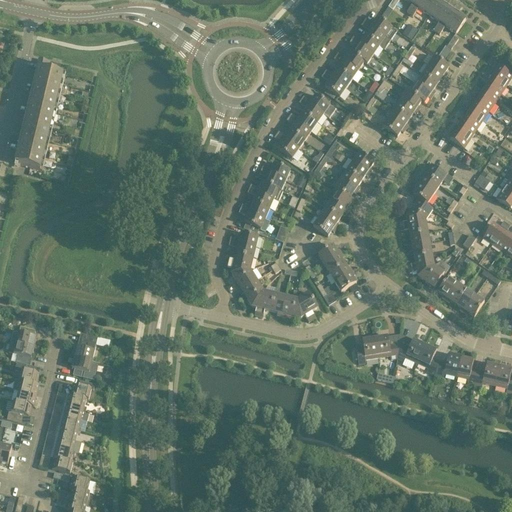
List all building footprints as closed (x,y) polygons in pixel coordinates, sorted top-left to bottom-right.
[(392,11),(400,1),(398,0),(393,0),(388,8),(392,11)] [(404,0),(412,6),(406,15),(412,19),(418,10),(439,24),(433,33),(439,37),(445,28),(456,35),(467,19),(461,15),(459,17),(433,0),(404,0)] [(363,24),(373,30),(385,39),(386,38),(388,40),(391,40),(394,35),(394,32),(391,30),(392,30),(377,19),(373,25),(366,20),(363,24)] [(364,37),(379,48),(385,39),(373,30),(363,24),(361,27),(368,32),(364,37)] [(411,41),(417,31),(409,26),(402,36),(411,41)] [(351,41),(373,57),(379,48),(364,37),(361,43),(353,38),(351,41)] [(451,51),(458,41),(454,37),(446,48),(451,51)] [(364,64),(367,66),(373,57),(351,41),(349,45),(356,50),(352,55),(350,53),(349,53),(364,64)] [(336,57),(358,72),(364,64),(349,53),(346,59),(338,54),(336,57)] [(337,71),(352,81),(358,72),(336,57),(333,61),(341,66),(337,71)] [(434,58),(433,60),(428,57),(423,64),(427,67),(445,79),(447,76),(445,74),(449,68),(434,58)] [(42,66),(39,65),(37,71),(41,72),(18,166),(42,172),(43,169),(40,169),(44,154),(46,155),(47,151),(45,150),(48,135),(51,136),(52,132),(49,131),(53,117),(55,117),(56,113),(54,112),(57,98),(60,98),(61,94),(58,94),(62,79),(65,80),(65,77),(59,75),(61,66),(53,64),(43,62),(42,66)] [(511,72),(502,65),(499,69),(511,78),(511,77),(511,72)] [(421,77),(436,87),(440,81),(442,83),(445,79),(427,67),(427,68),(421,77)] [(492,78),(506,88),(511,79),(511,77),(511,78),(499,69),(492,78)] [(324,75),(346,90),(352,81),(337,71),(333,76),(326,71),(324,75)] [(339,100),(346,90),(324,75),(321,79),(328,84),(324,89),(326,91),(336,97),(339,100)] [(415,85),(432,97),(435,94),(433,92),(436,87),(421,77),(415,85)] [(486,87),(500,97),(506,88),(492,78),(486,87)] [(384,82),(380,88),(388,93),(392,88),(388,85),(384,82)] [(378,86),(374,84),(368,92),(372,95),(378,86)] [(421,103),(424,105),(428,99),(430,101),(432,97),(415,85),(410,94),(409,94),(421,102),(421,103)] [(500,97),(486,87),(480,96),(494,105),(500,97)] [(324,94),(333,101),(336,97),(326,91),(324,94)] [(409,94),(410,94),(407,92),(400,101),(417,113),(420,110),(418,108),(421,103),(424,105),(421,103),(421,102),(409,94)] [(318,99),(327,105),(330,102),(320,95),(318,99)] [(474,105),(488,114),(494,105),(480,96),(474,105)] [(304,97),(301,101),(323,116),(330,107),(327,105),(318,99),(315,97),(311,102),(304,97)] [(302,115),(317,125),(323,116),(301,101),(299,104),(306,109),(302,115)] [(394,110),(409,120),(413,115),(415,117),(417,113),(400,101),(394,110)] [(468,114),(482,123),(488,114),(474,105),(468,114)] [(388,119),(405,131),(408,127),(406,126),(409,120),(394,110),(388,119)] [(462,122),(476,132),(482,123),(468,114),(462,122)] [(289,118),(311,134),(317,125),(302,115),(298,120),(291,115),(289,118)] [(290,132),(304,143),(311,134),(289,118),(286,122),(293,127),(290,132)] [(403,134),(405,131),(388,119),(382,129),(397,139),(401,133),(403,134)] [(456,131),(470,141),(476,132),(462,122),(456,131)] [(470,141),(456,131),(449,141),(464,150),(470,141)] [(276,136),(298,152),(304,143),(290,132),(286,138),(279,132),(276,136)] [(292,161),(298,152),(276,136),(274,140),(281,145),(277,150),(292,161)] [(329,147),(334,140),(327,136),(322,143),(329,147)] [(334,159),(342,164),(345,159),(338,153),(335,158),(334,159)] [(359,154),(353,163),(370,175),(372,171),(370,170),(374,164),(359,154)] [(312,161),(317,165),(321,158),(318,156),(314,158),(312,161)] [(370,175),(353,163),(346,172),(361,182),(365,177),(367,179),(370,175)] [(261,172),(285,183),(290,172),(273,165),(271,172),(262,168),(261,172)] [(425,177),(439,187),(446,178),(429,166),(426,170),(428,172),(425,177)] [(285,183),(261,172),(259,176),(267,179),(265,185),(262,183),(261,184),(265,185),(264,185),(278,191),(278,192),(282,194),(281,193),(285,183)] [(340,181),(357,193),(360,189),(358,188),(361,182),(346,172),(340,181)] [(416,184),(433,196),(439,187),(425,177),(421,182),(419,181),(416,184)] [(475,185),(479,188),(485,192),(490,184),(485,181),(485,180),(480,177),(475,185)] [(349,200),(352,202),(350,200),(353,195),(355,196),(357,193),(340,181),(334,191),(337,193),(337,192),(349,200)] [(502,191),(511,198),(511,185),(507,182),(502,191)] [(249,190),(278,203),(282,194),(278,192),(278,191),(264,185),(265,185),(261,184),(259,190),(251,186),(249,190)] [(427,205),(433,196),(416,184),(414,188),(416,190),(412,195),(427,205)] [(253,204),(269,211),(273,202),(278,204),(278,203),(249,190),(247,194),(255,198),(253,204)] [(511,207),(511,198),(502,191),(496,200),(510,210),(511,207)] [(331,201),(348,213),(351,209),(348,208),(352,202),(349,200),(337,192),(337,193),(331,201)] [(292,198),(288,207),(294,210),(298,200),(292,198)] [(415,206),(411,211),(426,221),(432,212),(415,200),(412,204),(415,206)] [(325,210),(340,220),(343,215),(346,216),(348,213),(331,201),(325,210)] [(240,210),(265,221),(269,211),(253,204),(250,210),(242,206),(240,210)] [(244,224),(260,231),(262,232),(264,232),(265,231),(267,228),(267,227),(266,225),(263,224),(265,221),(240,210),(239,214),(247,218),(244,224)] [(319,219),(336,231),(338,227),(336,225),(340,220),(325,210),(319,219)] [(409,227),(425,224),(425,222),(426,221),(411,211),(406,218),(407,223),(399,224),(400,229),(409,227)] [(334,234),(336,231),(319,219),(313,228),(327,238),(331,233),(334,234)] [(425,224),(409,227),(400,229),(401,233),(408,231),(410,238),(427,234),(425,224)] [(492,247),(502,232),(493,226),(483,240),(492,247)] [(279,228),(276,241),(283,242),(286,230),(279,228)] [(502,232),(492,247),(501,253),(511,238),(502,232)] [(230,239),(229,243),(255,249),(258,239),(241,234),(239,241),(230,239)] [(427,234),(410,238),(411,244),(408,245),(409,249),(429,245),(427,234)] [(468,251),(475,241),(470,237),(462,247),(468,251)] [(511,239),(511,238),(501,253),(510,259),(511,255),(511,239)] [(235,256),(253,260),(255,249),(229,243),(228,247),(237,249),(235,256)] [(414,259),(431,256),(429,245),(409,249),(410,253),(412,253),(414,259)] [(318,256),(323,266),(341,255),(339,252),(336,253),(333,247),(318,256)] [(341,255),(323,266),(329,275),(344,266),(341,260),(343,259),(341,255)] [(225,264),(233,266),(250,271),(253,260),(235,256),(234,262),(226,260),(225,264)] [(408,271),(417,269),(433,266),(431,256),(414,259),(415,265),(407,267),(408,271)] [(443,274),(448,268),(440,261),(435,267),(443,274)] [(233,266),(225,264),(224,269),(232,270),(231,275),(235,282),(251,273),(250,272),(250,271),(233,266)] [(329,275),(335,284),(352,274),(350,270),(348,271),(344,266),(329,275)] [(433,266),(417,269),(408,271),(409,275),(416,274),(417,278),(425,283),(435,268),(434,268),(433,266)] [(444,275),(435,268),(425,283),(430,287),(429,289),(432,292),(444,275)] [(237,289),(239,293),(256,282),(251,273),(235,282),(239,288),(237,289)] [(355,277),(352,274),(335,284),(341,294),(356,285),(352,279),(355,277)] [(489,276),(487,279),(498,287),(500,283),(489,276)] [(441,300),(445,302),(457,285),(447,279),(437,294),(443,298),(441,300)] [(247,301),(262,291),(256,282),(239,293),(241,297),(243,295),(247,301)] [(457,285),(445,302),(449,305),(450,302),(455,306),(466,291),(457,285)] [(258,318),(260,310),(264,293),(263,293),(262,291),(247,301),(251,308),(256,309),(254,317),(258,318)] [(461,310),(459,312),(463,314),(475,297),(466,291),(455,306),(461,310)] [(264,293),(260,310),(258,318),(262,319),(264,311),(271,313),(275,295),(264,293)] [(298,300),(308,315),(312,322),(316,320),(311,313),(317,309),(308,294),(298,300)] [(275,295),(271,313),(277,314),(276,317),(281,318),(285,298),(275,295)] [(475,297),(463,314),(466,317),(468,315),(474,318),(484,304),(475,297)] [(292,318),(296,300),(285,298),(281,318),(285,319),(285,316),(292,318)] [(308,324),(312,322),(308,315),(298,300),(297,301),(296,300),(292,318),(300,320),(304,318),(308,324)] [(20,328),(19,334),(14,333),(13,334),(10,343),(33,349),(36,338),(33,337),(35,332),(20,328)] [(97,339),(83,335),(80,349),(77,348),(74,359),(92,363),(94,353),(91,352),(92,346),(95,347),(97,339)] [(400,336),(387,338),(375,340),(378,360),(390,358),(390,362),(397,361),(400,336)] [(400,336),(397,361),(403,364),(405,360),(416,365),(424,346),(413,341),(412,342),(400,336)] [(378,360),(375,340),(362,342),(363,351),(356,352),(358,366),(366,365),(365,362),(378,360)] [(31,360),(33,349),(10,343),(8,353),(9,354),(17,356),(16,362),(26,365),(28,359),(31,360)] [(426,373),(434,377),(439,363),(432,361),(436,352),(424,346),(416,365),(427,370),(426,373)] [(439,363),(434,377),(443,379),(444,376),(456,379),(461,359),(448,356),(446,365),(439,363)] [(98,365),(92,364),(92,363),(74,359),(71,370),(74,370),(73,376),(94,382),(98,365)] [(473,362),(461,359),(456,379),(468,382),(467,385),(474,386),(478,373),(471,371),(473,362)] [(19,382),(39,387),(36,386),(39,375),(40,370),(17,364),(15,372),(21,374),(19,382)] [(484,374),(478,373),(474,386),(481,388),(482,385),(494,388),(499,368),(486,365),(484,374)] [(511,371),(499,368),(494,388),(506,391),(506,394),(511,395),(511,380),(509,380),(511,371)] [(393,379),(386,378),(384,384),(392,386),(393,379)] [(39,387),(19,382),(21,383),(19,393),(36,397),(39,387)] [(69,397),(88,402),(91,391),(93,392),(95,386),(80,382),(79,388),(74,387),(71,397),(69,396),(69,397)] [(36,397),(19,393),(16,403),(14,402),(14,403),(33,408),(36,397)] [(66,407),(86,412),(86,409),(84,408),(86,401),(88,402),(69,397),(66,407)] [(33,408),(14,403),(11,413),(9,412),(7,418),(22,422),(23,417),(28,418),(31,408),(33,408)] [(63,418),(81,422),(87,424),(89,416),(85,415),(86,412),(66,407),(63,418)] [(87,424),(81,422),(63,418),(61,428),(80,433),(81,430),(79,429),(81,422),(87,424)] [(75,443),(77,435),(80,436),(80,433),(61,428),(58,438),(75,443)] [(55,449),(79,455),(81,445),(75,444),(75,443),(58,438),(55,449)] [(1,446),(0,449),(0,464),(7,466),(12,449),(1,446)] [(53,459),(72,464),(73,464),(70,463),(72,456),(74,457),(75,454),(79,455),(55,449),(53,459)] [(53,460),(55,460),(52,471),(70,475),(72,464),(53,459),(53,460)] [(69,484),(70,479),(55,475),(54,480),(69,484)] [(94,484),(90,483),(72,479),(69,490),(89,495),(89,494),(92,495),(93,494),(95,487),(94,484)] [(69,501),(89,506),(90,503),(87,502),(89,495),(69,490),(72,490),(70,496),(69,501)] [(58,498),(69,501),(70,496),(66,495),(66,494),(60,492),(58,498)] [(20,511),(24,500),(18,498),(14,511),(20,511)] [(69,501),(58,498),(57,505),(63,506),(65,500),(69,502),(69,501)] [(69,511),(84,511),(86,508),(88,509),(89,506),(69,501),(69,502),(66,511),(69,511)]
